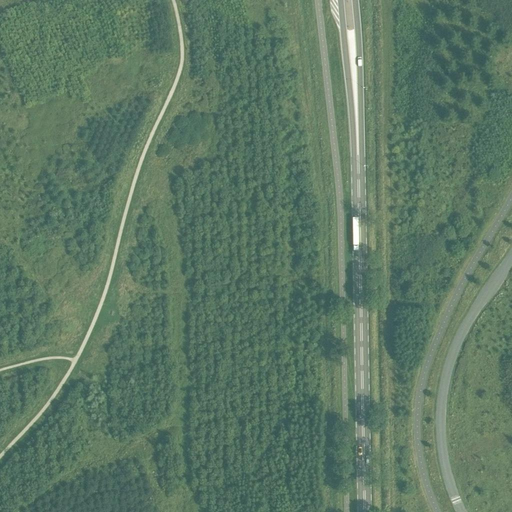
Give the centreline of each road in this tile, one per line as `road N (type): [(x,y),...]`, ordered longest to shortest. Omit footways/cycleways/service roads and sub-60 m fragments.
road 1 (primary): [(363,511),(358,179)]
road 2 (unclassified): [(460,511),(441,451),(442,393),(458,338),(511,253)]
road 3 (primary): [(339,0),(358,179)]
road 4 (primary): [(358,179),(354,0)]
